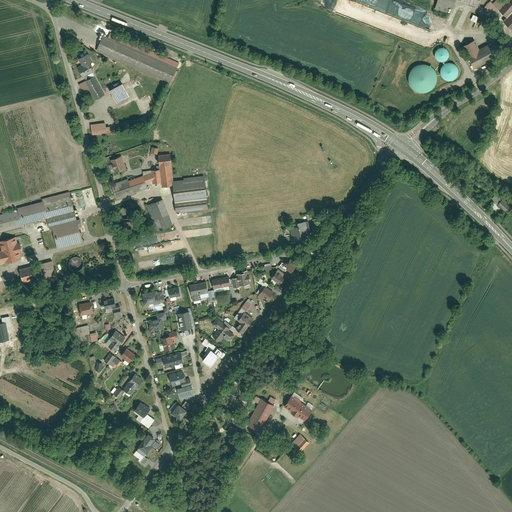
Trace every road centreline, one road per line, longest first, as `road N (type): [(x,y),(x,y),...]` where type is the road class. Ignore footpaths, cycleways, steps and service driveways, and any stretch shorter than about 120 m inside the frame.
road 1 (primary): [(72,0),(266,76),(366,126)]
road 2 (residential): [(47,8),(125,285)]
road 3 (residential): [(171,446),(324,246)]
road 4 (residential): [(324,246),(125,285)]
road 5 (residential): [(125,285),(171,446)]
road 6 (primary): [(402,145),(511,248)]
road 7 (tertiary): [(402,145),(511,59)]
road 8 (residential): [(125,285),(0,310)]
